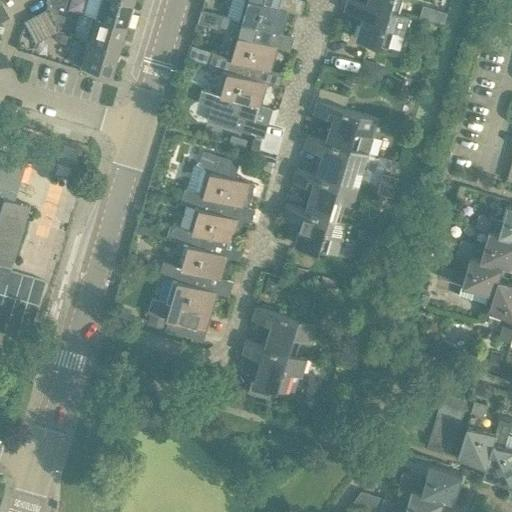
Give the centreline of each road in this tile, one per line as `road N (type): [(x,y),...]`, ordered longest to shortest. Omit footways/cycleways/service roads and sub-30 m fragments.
road 1 (residential): [(79,322),(218,363),(322,0)]
road 2 (tertiary): [(137,130),(79,322)]
road 3 (tertiary): [(79,322),(35,466)]
road 4 (residential): [(137,130),(0,87)]
road 5 (tertiary): [(173,0),(137,130)]
